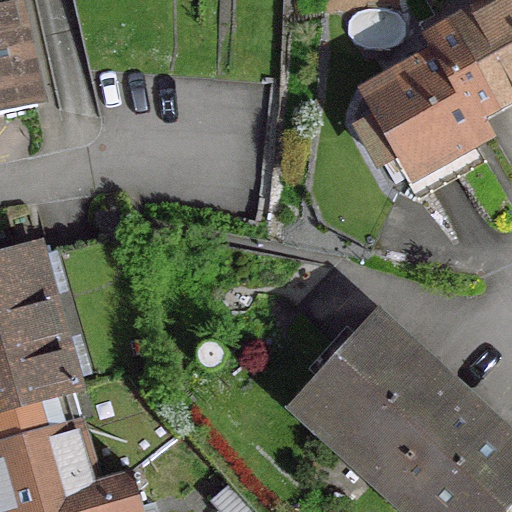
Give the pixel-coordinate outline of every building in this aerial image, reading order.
[(0,0),(0,115),(33,108),(8,0),(0,0)] [(471,118),(511,94),(511,0),(508,0),(430,43),(471,118)] [(482,138),(471,118),(430,43),(428,45),(433,54),(365,93),(411,177),(482,138)] [(0,257),(0,414),(70,394),(29,249),(0,257)] [(413,511),(499,511),(511,498),(511,446),(372,317),(294,403),(413,511)] [(124,378),(70,394),(0,414),(0,511),(137,511),(127,476),(173,439),(124,378)]
